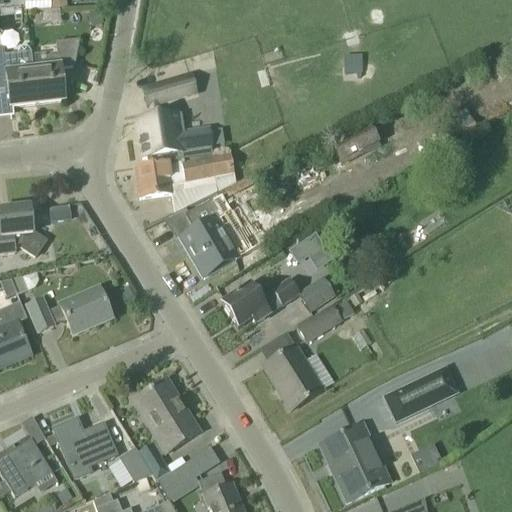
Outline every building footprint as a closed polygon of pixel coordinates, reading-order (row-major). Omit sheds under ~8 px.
[(66,0),(49,0),(50,11),(67,10),(66,0)] [(32,74),(36,107),(63,104),(59,71),(74,69),(79,42),(55,45),(57,59),(45,61),(46,72),(32,74)] [(8,110),(36,107),(32,74),(30,54),(26,49),(19,50),(16,56),(4,58),(3,51),(0,51),(0,89),(6,89),(8,110)] [(189,79),(164,86),(167,94),(169,103),(194,96),(191,86),(189,79)] [(180,116),(135,123),(141,161),(145,161),(146,168),(208,157),(211,157),(210,150),(212,150),(209,131),(183,135),(180,116)] [(454,153),(479,139),(468,120),(444,134),(454,153)] [(339,166),(378,146),(367,125),(328,145),(339,166)] [(208,157),(146,168),(139,169),(135,170),(139,201),(171,197),(174,216),(234,186),(228,154),(208,159),(208,157)] [(203,281),(220,271),(236,262),(219,234),(237,224),(221,196),(201,207),(183,217),(193,233),(180,241),(203,281)] [(0,256),(13,255),(13,250),(17,250),(34,262),(46,243),(31,234),(28,209),(23,209),(23,207),(13,208),(13,211),(0,212),(0,256)] [(68,210),(49,212),(50,225),(69,223),(68,210)] [(321,235),(292,247),(299,263),(312,258),(317,271),(334,265),(321,235)] [(254,328),(300,298),(288,280),(258,299),(250,287),(220,307),(236,332),(250,322),(254,328)] [(10,282),(0,284),(0,288),(5,301),(15,298),(10,282)] [(300,298),(309,312),(332,298),(323,283),(300,298)] [(97,291),(79,299),(57,308),(45,314),(40,303),(25,310),(36,335),(52,329),(51,327),(64,321),(71,339),(110,322),(97,291)] [(332,310),(296,331),(306,347),(341,325),(340,324),(353,317),(345,303),(332,311),(332,310)] [(0,364),(5,363),(7,367),(29,358),(16,327),(26,322),(19,305),(0,313),(0,364)] [(266,367),(261,370),(274,390),(289,414),(306,404),(321,394),(333,386),(315,357),(302,365),(293,350),(283,357),(266,367)] [(444,371),(382,400),(394,427),(457,397),(444,371)] [(137,455),(155,483),(167,475),(158,461),(164,457),(197,436),(165,384),(136,402),(159,440),(155,442),(156,444),(137,455)] [(114,458),(109,446),(102,427),(81,436),(76,422),(52,432),(73,482),(89,475),(87,469),(114,458)] [(345,506),(363,498),(388,486),(362,428),(336,440),(318,449),(345,506)] [(0,478),(13,500),(33,487),(39,496),(56,486),(29,443),(0,460),(0,478)] [(432,447),(409,458),(418,477),(441,466),(432,447)] [(148,477),(133,452),(118,461),(132,485),(148,477)] [(167,475),(155,483),(166,500),(201,477),(191,462),(168,476),(167,475)] [(239,511),(230,489),(202,500),(207,511),(239,511)] [(109,496),(91,503),(95,511),(94,511),(171,511),(168,506),(162,508),(162,507),(150,511),(128,511),(118,511),(115,504),(112,505),(109,496)]
